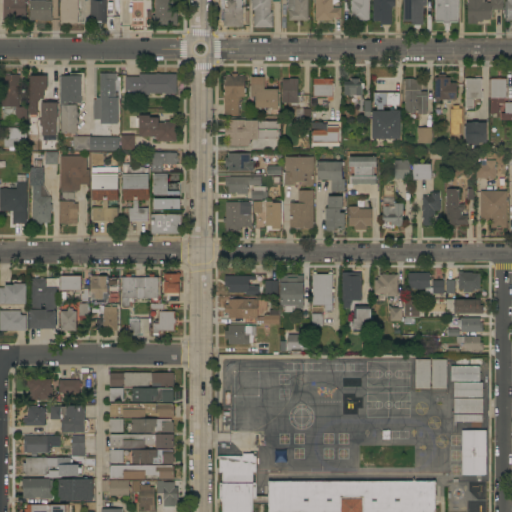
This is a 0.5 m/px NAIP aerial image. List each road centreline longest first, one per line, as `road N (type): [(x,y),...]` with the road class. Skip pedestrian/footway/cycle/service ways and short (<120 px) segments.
road 1 (residential): [(0,252),(511,254)]
road 2 (tertiary): [(200,511),(198,0)]
road 3 (residential): [(0,47),(511,47)]
road 4 (residential): [(502,511),(502,255)]
road 5 (residential): [(0,355),(200,357)]
